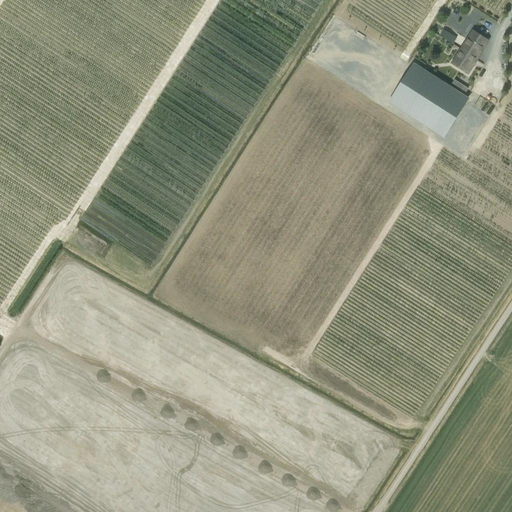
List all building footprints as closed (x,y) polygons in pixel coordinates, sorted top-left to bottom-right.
[(443,29),(439,35),(445,39),(449,33),(443,29)] [(481,53),(481,52),(488,41),(472,30),(451,63),(468,74),(481,53)] [(447,56),(430,56),(431,65),(447,64),(447,56)] [(415,66),(393,100),(444,133),(466,99),(415,66)] [(472,144),(492,108),(475,98),(454,134),(472,144)]
